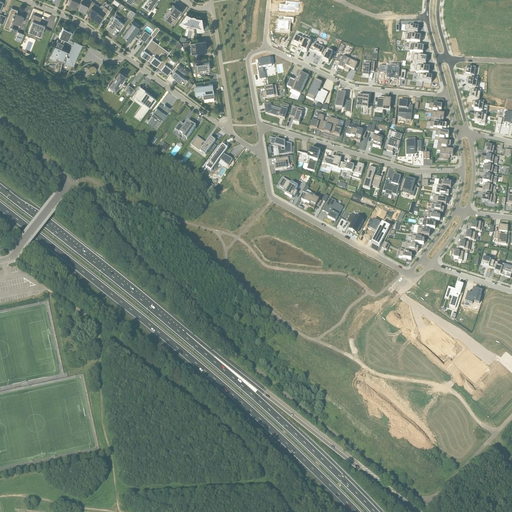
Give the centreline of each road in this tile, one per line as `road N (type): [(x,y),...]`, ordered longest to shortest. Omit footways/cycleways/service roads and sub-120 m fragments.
road 1 (unclassified): [(71,183),(231,348),(418,497),(433,497),(511,416)]
road 2 (trunk): [(0,205),(180,349),(356,511)]
road 3 (track): [(119,511),(95,326),(11,257)]
road 4 (trunk): [(413,511),(185,337)]
road 5 (trunk): [(375,511),(185,337)]
road 6 (residential): [(226,130),(78,24),(21,0)]
road 7 (trunk): [(185,337),(0,188)]
road 8 (residential): [(259,128),(398,167),(463,170)]
road 9 (residential): [(409,273),(270,197),(262,149)]
road 10 (residential): [(265,49),(345,85),(447,95)]
road 11 (residential): [(226,130),(212,7)]
